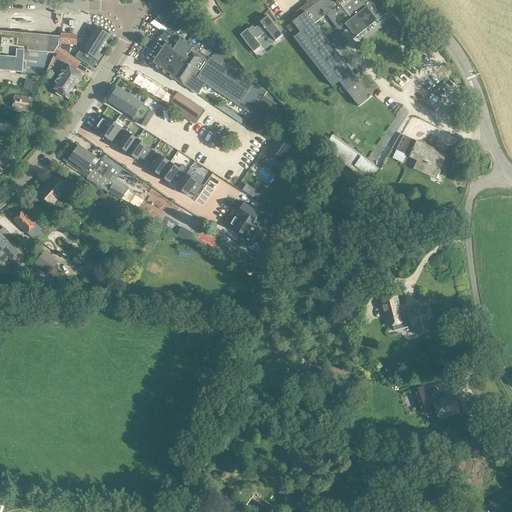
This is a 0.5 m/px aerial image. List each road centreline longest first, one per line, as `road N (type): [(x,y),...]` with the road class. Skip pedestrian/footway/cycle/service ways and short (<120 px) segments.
road 1 (unclassified): [(511,384),(478,312),(468,245),(474,187),(511,173)]
road 2 (tertiary): [(511,173),(493,148),(462,61),(413,0)]
road 3 (residential): [(71,122),(203,214)]
road 4 (tertiary): [(127,13),(110,5),(0,1)]
road 5 (tertiary): [(71,122),(120,52),(127,13)]
